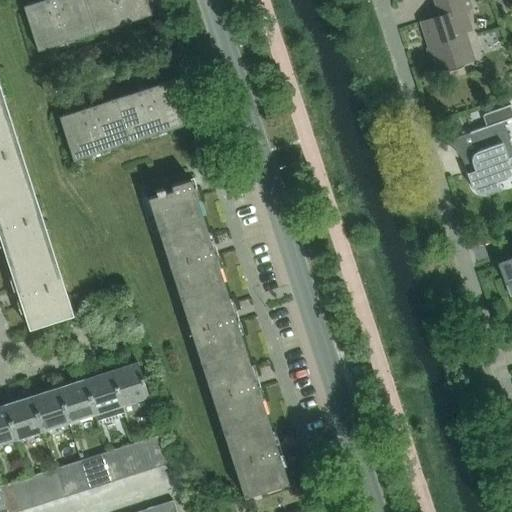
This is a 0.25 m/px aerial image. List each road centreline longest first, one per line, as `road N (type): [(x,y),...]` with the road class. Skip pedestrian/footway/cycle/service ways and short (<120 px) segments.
road 1 (tertiary): [(374,511),(209,0)]
road 2 (residential): [(511,404),(377,0)]
